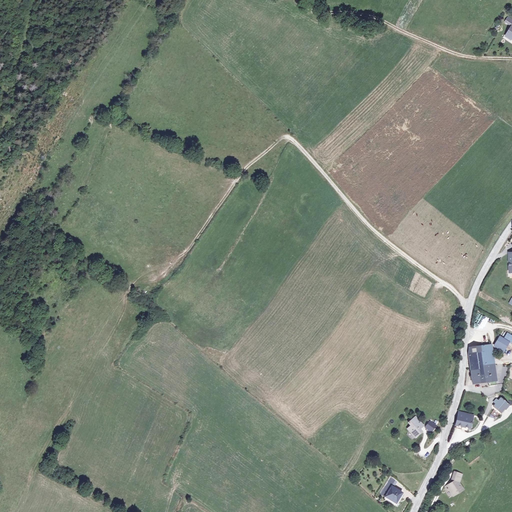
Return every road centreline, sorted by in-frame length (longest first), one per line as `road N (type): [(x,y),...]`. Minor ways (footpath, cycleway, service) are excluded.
road 1 (residential): [(511,225),(474,290),(448,429),(413,511)]
road 2 (track): [(469,309),(376,234),(286,134)]
road 3 (track): [(511,58),(462,55),(302,0)]
